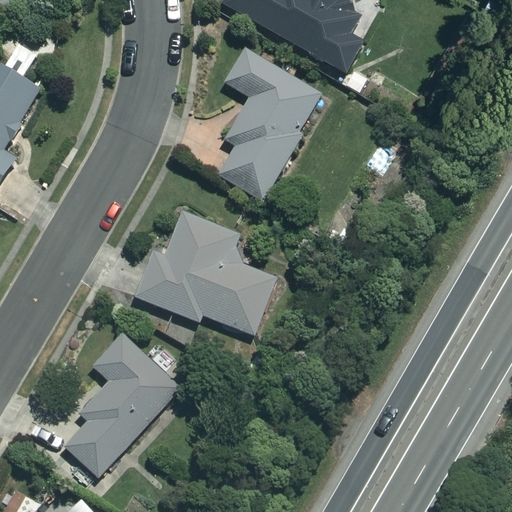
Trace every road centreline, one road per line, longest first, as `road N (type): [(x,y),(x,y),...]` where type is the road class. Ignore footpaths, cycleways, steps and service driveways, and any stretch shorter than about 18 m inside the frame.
road 1 (residential): [(151,0),(148,84),(134,135),(0,363)]
road 2 (trunk): [(329,511),(511,201)]
road 3 (trunk): [(511,310),(393,511)]
